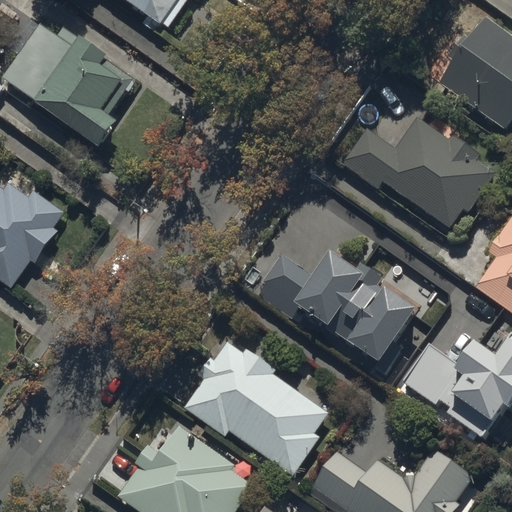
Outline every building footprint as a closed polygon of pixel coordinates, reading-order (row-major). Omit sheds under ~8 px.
[(126,0),(165,26),(182,0),(126,0)] [(511,128),(511,33),(488,17),(473,38),(464,32),(448,55),(457,62),(442,83),(510,131),(511,128)] [(5,79),(103,149),(122,123),(113,116),(139,80),(110,60),(112,57),(84,37),(82,38),(68,28),(62,37),(45,24),(5,79)] [(380,191),(386,183),(453,231),(467,211),(471,214),(498,176),(480,163),(485,156),(456,136),(453,140),(420,117),(399,148),(370,128),(344,165),(380,191)] [(0,280),(13,290),(34,261),(38,265),(62,232),(57,229),(68,214),(38,191),(32,199),(10,183),(5,189),(0,185),(0,280)] [(511,221),(491,253),(499,259),(477,290),(511,314),(511,221)] [(318,278),(283,255),(264,284),(381,361),(376,370),(385,376),(404,347),(401,345),(423,311),(389,289),(388,290),(381,286),(385,279),(364,265),(362,269),(335,252),(318,278)] [(480,324),(444,298),(429,318),(465,344),(480,324)] [(332,415),(275,375),(278,371),(249,352),(246,356),(231,345),(186,411),(226,439),(230,432),(296,477),(323,438),(318,435),(332,415)] [(142,468),(121,497),(141,511),(238,511),(255,488),(233,472),(237,467),(181,427),(161,454),(152,448),(139,466),(142,468)] [(341,453),(315,487),(349,511),(460,511),(465,506),(458,501),(477,476),(437,448),(417,476),(405,479),(382,461),(371,476),(341,453)]
